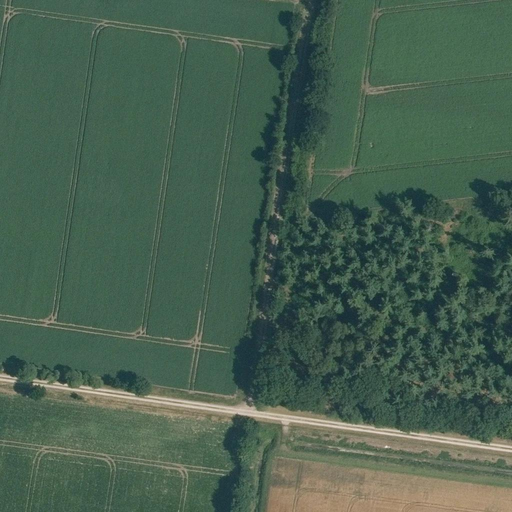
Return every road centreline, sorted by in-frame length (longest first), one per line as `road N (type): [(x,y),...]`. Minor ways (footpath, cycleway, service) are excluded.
road 1 (unclassified): [(511,445),(0,374)]
road 2 (track): [(249,409),(311,0)]
